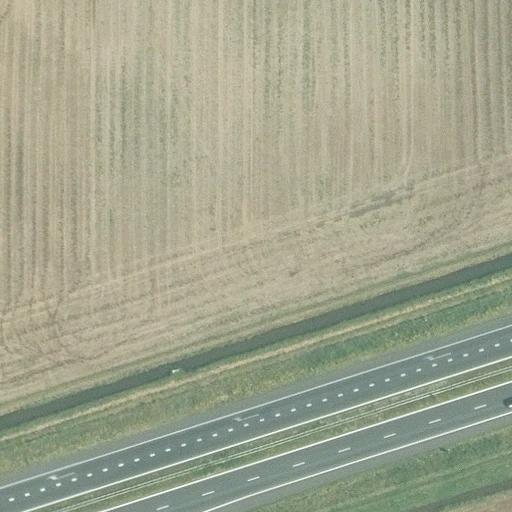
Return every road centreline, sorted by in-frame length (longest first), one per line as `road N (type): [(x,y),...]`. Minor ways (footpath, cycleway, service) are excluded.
road 1 (motorway): [(511,340),(0,503)]
road 2 (motorway): [(152,511),(511,397)]
